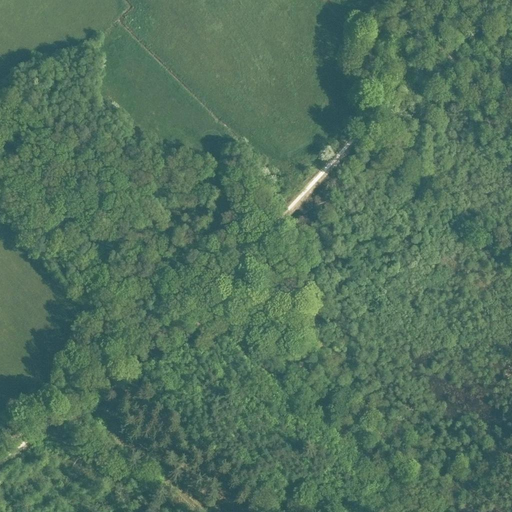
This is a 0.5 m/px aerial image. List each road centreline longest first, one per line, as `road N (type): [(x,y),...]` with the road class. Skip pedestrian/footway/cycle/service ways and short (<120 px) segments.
road 1 (track): [(223,331),(420,511)]
road 2 (track): [(0,448),(74,397),(136,336),(200,308)]
road 3 (track): [(200,308),(172,266),(172,243),(214,172)]
